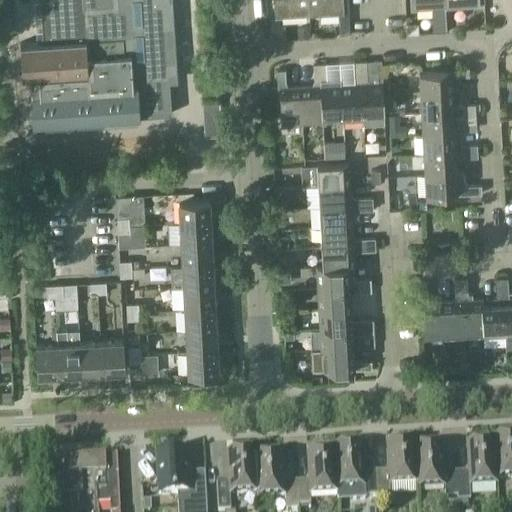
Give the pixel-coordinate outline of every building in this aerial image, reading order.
[(35,0),(39,45),(15,47),(15,49),(17,49),(19,78),(17,79),(17,81),(25,80),(28,124),(170,115),(166,60),(175,59),(171,0),(35,0)] [(275,0),(276,17),(310,15),(309,0),(275,0)] [(309,0),(310,15),(345,13),(344,0),(309,0)] [(411,0),(412,10),(446,8),(445,0),(411,0)] [(445,0),(446,8),(480,6),(479,0),(445,0)] [(355,62),(356,71),(368,70),(368,62),(355,62)] [(328,72),(327,64),(314,64),(315,73),(328,72)] [(470,69),(420,72),(421,93),(454,91),(454,78),(470,78),(470,69)] [(285,70),(277,70),(278,88),(281,88),(282,120),(304,119),(302,87),(286,88),(285,70)] [(368,70),(356,71),(356,79),(369,78),(368,70)] [(315,82),(328,81),(328,72),(315,73),(315,82)] [(363,84),(364,116),(386,115),(384,82),(363,84)] [(345,117),(364,116),(363,84),(343,85),(345,117)] [(324,118),(345,117),(343,85),(322,86),(324,118)] [(322,86),(305,87),(302,87),(304,119),(324,118),(322,86)] [(422,114),(456,112),(454,91),(421,93),(422,114)] [(460,118),(469,118),(468,105),(460,105),(460,118)] [(468,105),(469,118),(477,118),(476,105),(468,105)] [(424,134),(457,133),(456,112),(422,114),(424,134)] [(220,125),(204,126),(205,136),(221,135),(220,125)] [(399,126),(390,126),(390,136),(406,135),(406,125),(399,126)] [(425,154),(458,152),(457,133),(424,134),(425,154)] [(333,143),(325,144),(325,152),(334,151),(333,143)] [(471,146),(471,159),(479,159),(479,145),(471,146)] [(463,159),(471,159),(471,146),(463,146),(463,159)] [(426,175),(464,172),(459,173),(458,152),(425,154),(426,175)] [(320,186),(352,185),(351,164),(319,166),(320,186)] [(380,170),(372,170),(372,183),(380,182),(380,170)] [(464,172),(426,175),(427,196),(460,194),(460,195),(480,194),(480,185),(467,186),(464,183),(464,172)] [(320,186),(321,207),(353,205),(352,185),(320,186)] [(357,198),(357,212),(366,212),(365,198),(357,198)] [(366,212),(374,212),(373,198),(365,198),(366,212)] [(179,224),(210,222),(209,199),(178,200),(179,224)] [(354,226),(353,212),(353,205),(321,207),(322,228),(354,226)] [(117,226),(130,225),(130,218),(117,219),(117,226)] [(181,244),(212,243),(210,222),(179,224),(181,244)] [(354,226),(322,228),(323,248),(355,246),(354,226)] [(287,232),(277,232),(278,246),(288,245),(287,232)] [(368,238),(360,239),(361,251),(369,251),(368,238)] [(377,251),(376,239),(368,238),(369,251),(377,251)] [(182,266),(213,264),(212,243),(181,244),(182,266)] [(356,266),(355,252),(355,246),(323,248),(324,268),(350,267),(356,266)] [(141,261),(119,262),(120,269),(133,269),(133,267),(141,267),(141,261)] [(183,288),(214,286),(213,264),(182,266),(183,288)] [(351,287),(350,267),(324,268),(318,268),(319,288),(351,287)] [(455,286),(468,285),(467,277),(454,278),(455,286)] [(364,293),(372,293),(372,279),(364,280),(364,293)] [(355,280),(356,294),(364,293),(364,280),(355,280)] [(419,280),(418,280),(418,288),(419,288),(427,287),(427,280),(426,280),(419,280)] [(98,282),(90,283),(91,295),(98,295),(98,282)] [(108,294),(107,282),(98,282),(98,295),(108,294)] [(497,283),(497,292),(510,291),(510,282),(497,283)] [(56,285),(57,296),(65,296),(64,284),(56,285)] [(49,297),(57,296),(56,285),(48,285),(49,297)] [(455,286),(455,294),(468,294),(468,285),(455,286)] [(184,310),(215,308),(214,286),(183,288),(184,310)] [(352,308),(352,294),(351,287),(319,288),(320,309),(352,308)] [(510,291),(497,292),(498,300),(511,300),(510,291)] [(486,331),(484,305),(484,300),(463,301),(465,332),(486,331)] [(465,332),(463,301),(443,302),(445,334),(465,332)] [(424,335),(445,334),(443,302),(422,303),(424,335)] [(504,304),(484,305),(487,349),(507,348),(504,304)] [(186,331),(217,330),(215,308),(184,310),(186,331)] [(354,328),(352,308),(320,309),(321,330),(354,328)] [(358,321),(359,335),(367,335),(367,321),(358,321)] [(367,335),(375,335),(375,321),(367,321),(367,335)] [(322,350),(355,349),(354,328),(321,330),(322,350)] [(66,330),(57,331),(58,345),(60,375),(82,374),(80,343),(67,344),(66,330)] [(187,352),(218,350),(217,330),(186,331),(187,352)] [(102,342),(103,373),(126,371),(124,341),(102,342)] [(82,374),(103,373),(102,342),(80,343),(82,374)] [(38,377),(60,375),(58,345),(36,346),(38,377)] [(322,350),(312,351),(313,372),(373,368),(372,360),(355,361),(355,349),(322,350)] [(218,350),(187,352),(188,374),(219,372),(218,350)] [(131,355),(128,355),(129,377),(144,376),(143,361),(140,361),(140,355),(140,354),(131,355)] [(511,435),(494,437),(494,442),(496,477),(511,476),(511,435)] [(390,494),(389,484),(417,482),(415,446),(414,441),(387,442),(389,472),(376,472),(378,495),(390,494)] [(496,482),(496,477),(494,442),(466,443),(468,473),(456,474),(457,497),(457,500),(469,499),(468,483),(496,482)] [(378,495),(376,472),(364,473),(363,444),(335,446),(335,450),(338,487),(365,485),(365,496),(378,495)] [(457,497),(456,474),(445,474),(444,444),(415,446),(417,482),(417,487),(446,486),(446,497),(457,497)] [(226,451),(228,480),(217,481),(219,511),(232,510),(231,494),(258,492),(256,455),(255,450),(226,451)] [(338,492),(338,487),(335,450),(307,452),(308,481),(297,482),(299,510),(310,509),(309,493),(338,492)] [(190,477),(188,453),(157,455),(159,495),(183,493),(184,511),(207,511),(205,476),(190,477)] [(299,510),(297,482),(285,483),(283,453),(256,455),(258,492),(258,497),(285,496),(286,510),(299,510)] [(120,511),(117,455),(62,459),(62,467),(58,467),(61,511),(120,511)]
